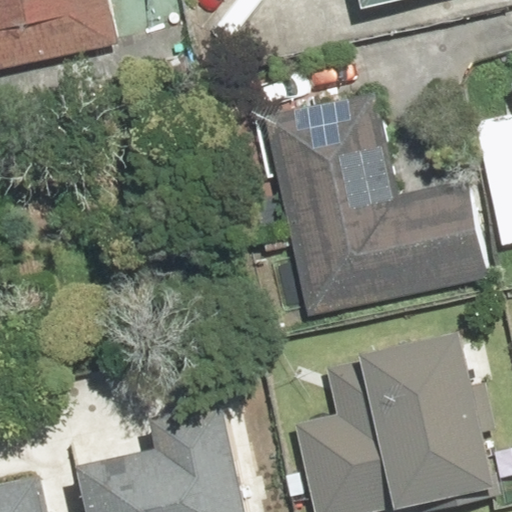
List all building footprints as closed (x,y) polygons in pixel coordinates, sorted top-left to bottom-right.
[(116,0),(0,0),(0,72),(127,45),(116,0)] [(337,0),(339,9),(380,0),(337,0)] [(385,95),(270,117),(308,316),(493,280),(473,176),(403,189),(385,95)] [(365,358),(329,365),(338,411),(296,419),(313,511),(365,511),(499,487),(468,326),(362,346),(365,358)] [(161,440),(82,456),(93,511),(250,511),(228,401),(156,415),(161,440)] [(52,511),(44,471),(0,479),(0,511),(52,511)]
